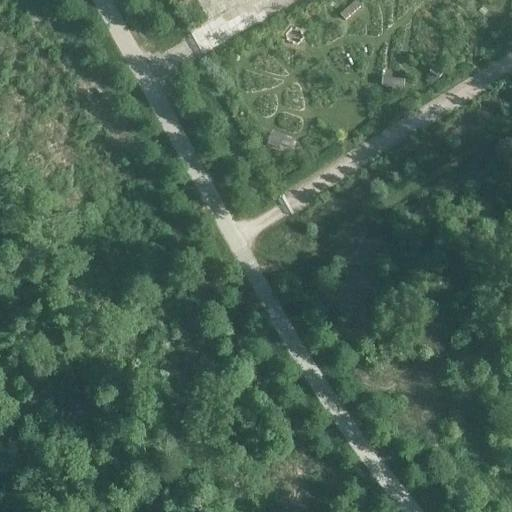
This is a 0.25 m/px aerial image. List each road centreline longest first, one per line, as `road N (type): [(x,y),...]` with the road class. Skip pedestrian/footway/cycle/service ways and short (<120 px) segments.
road 1 (unclassified): [(410,511),(349,438),(300,358),(102,0)]
road 2 (unknown): [(245,259),(283,260),(319,247),(511,126)]
